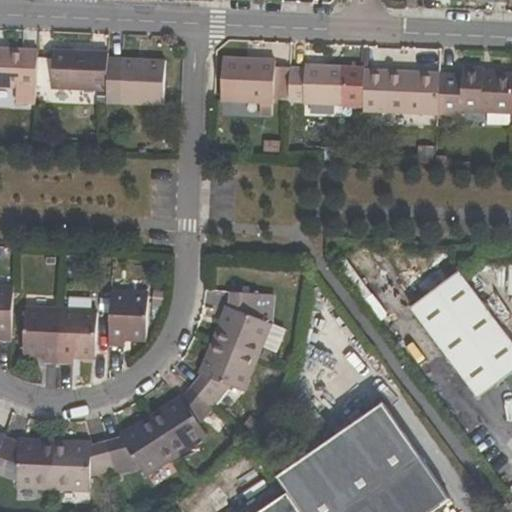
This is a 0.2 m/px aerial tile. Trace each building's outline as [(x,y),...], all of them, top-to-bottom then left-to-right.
[(37,105),(39,57),(24,56),(24,50),(0,49),(0,88),(19,89),(18,104),(37,105)] [(95,53),(54,51),(52,90),(107,92),(109,59),(95,59),(95,53)] [(245,59),(224,58),(222,103),(274,105),(274,100),(275,67),(276,60),(259,60),(259,65),(245,64),(245,59)] [(106,102),(121,103),(120,105),(164,106),(166,62),(109,59),(107,92),(106,102)] [(304,105),(342,106),(364,107),(366,70),(366,68),(344,67),(305,65),(305,67),(290,67),(290,68),(289,101),(288,104),(304,105)] [(275,67),(274,100),(289,101),(290,68),(275,67)] [(465,68),(465,76),(441,74),(439,115),(463,117),(463,112),(511,114),(511,74),(483,73),(483,68),(465,68)] [(366,70),(364,112),(439,115),(441,74),(366,70)] [(335,150),(325,149),(325,161),(334,162),(335,150)] [(459,275),(412,310),(478,398),(511,371),(511,343),(476,296),(459,275)] [(0,342),(12,342),(15,290),(0,289),(0,342)] [(260,319),(262,294),(231,293),(230,306),(216,340),(258,357),(272,324),(260,319)] [(126,339),(148,340),(150,296),(111,295),(109,347),(126,348),(126,339)] [(26,354),(46,355),(46,364),(60,365),(62,312),(27,310),(26,354)] [(62,312),(60,365),(76,366),(76,357),(97,358),(100,313),(62,312)] [(233,388),(244,393),(258,357),(216,340),(202,374),(193,386),(217,405),(233,388)] [(178,456),(208,436),(201,425),(217,405),(193,386),(183,397),(153,418),(178,456)] [(301,511),(434,511),(452,500),(385,404),(279,479),(292,497),(301,511)] [(116,472),(140,465),(147,476),(178,456),(153,418),(122,438),(108,441),(116,472)] [(5,436),(0,450),(0,467),(19,475),(18,487),(54,489),(56,444),(18,441),(5,436)] [(54,489),(92,491),(92,479),(116,472),(108,441),(91,446),(56,444),(54,489)] [(301,511),(292,497),(270,511),(301,511)]
